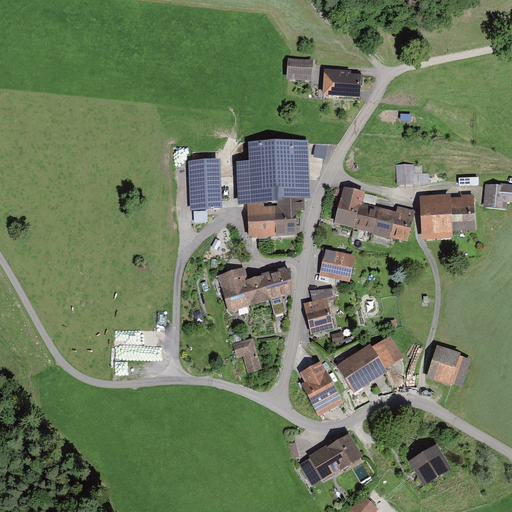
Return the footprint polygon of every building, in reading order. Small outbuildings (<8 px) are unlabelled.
[(312,65),(292,63),(291,80),(310,82),(312,65)] [(361,78),(328,75),(326,97),(359,100),(361,78)] [(252,167),(240,167),(242,208),(305,205),(303,145),(251,147),(252,167)] [(219,165),(192,166),(194,212),(222,210),(219,165)] [(414,168),(399,169),(401,186),(415,185),(414,168)] [(511,188),(489,186),(486,208),(504,210),(505,201),(511,202),(511,188)] [(362,196),(346,192),(337,227),(404,244),(412,211),(398,208),(397,215),(360,206),(362,196)] [(473,199),(424,201),(425,239),(453,238),(452,230),(475,229),(473,199)] [(296,210),(251,212),(252,240),(297,237),(296,210)] [(356,260),(329,254),(324,278),(350,284),(356,260)] [(229,273),(243,270),(241,260),(227,263),(229,273)] [(244,272),(221,278),(230,313),(289,297),(283,272),(246,282),(244,272)] [(327,303),(307,307),(314,338),(333,333),(327,303)] [(402,359),(390,342),(375,351),(387,369),(402,359)] [(254,343),(236,348),(239,358),(245,357),(249,374),(261,371),(254,343)] [(385,376),(370,351),(340,368),(355,394),(385,376)] [(460,358),(439,351),(430,381),(451,387),(460,358)] [(343,407),(321,366),(304,375),(310,385),(305,388),(321,418),(343,407)] [(360,458),(348,438),(301,465),(313,485),(360,458)] [(296,456),(299,447),(288,444),(285,453),(296,456)] [(449,473),(438,452),(415,465),(426,485),(449,473)] [(373,511),(376,509),(365,499),(353,511),(373,511)]
